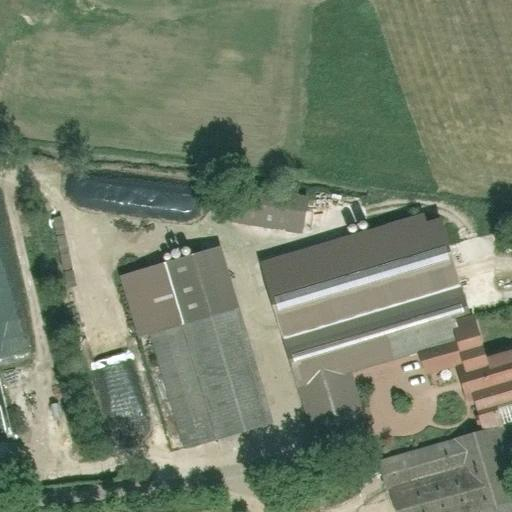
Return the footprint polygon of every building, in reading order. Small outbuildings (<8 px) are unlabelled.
[(247,194),(235,192),(230,221),(305,234),(312,195),(249,184),(247,194)] [(424,217),(263,266),(317,442),(368,426),(353,376),(478,338),(442,220),(427,225),(424,217)] [(183,451),(271,426),(220,250),(121,279),(139,341),(150,338),(183,451)] [(0,329),(15,326),(0,263),(0,329)] [(511,352),(462,367),(477,418),(511,408),(511,352)] [(511,511),(511,460),(503,431),(386,466),(399,511),(511,511)]
